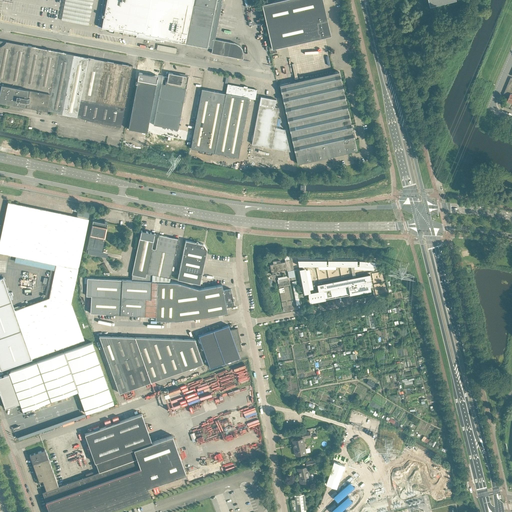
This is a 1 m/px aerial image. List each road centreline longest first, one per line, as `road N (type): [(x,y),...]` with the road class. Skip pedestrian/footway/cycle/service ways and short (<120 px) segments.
road 1 (primary): [(498,511),(431,226)]
road 2 (primary): [(416,227),(487,511)]
road 3 (unclassified): [(274,77),(0,25)]
road 4 (tertiary): [(242,203),(0,157)]
road 5 (tertiary): [(0,173),(239,221)]
road 6 (unclassified): [(286,511),(246,324)]
road 7 (tertiary): [(239,221),(416,227)]
road 8 (tertiary): [(411,207),(242,203)]
road 9 (primary): [(426,206),(406,121),(386,82)]
road 10 (primary): [(386,82),(411,207)]
road 11 (unclassified): [(246,324),(367,299)]
